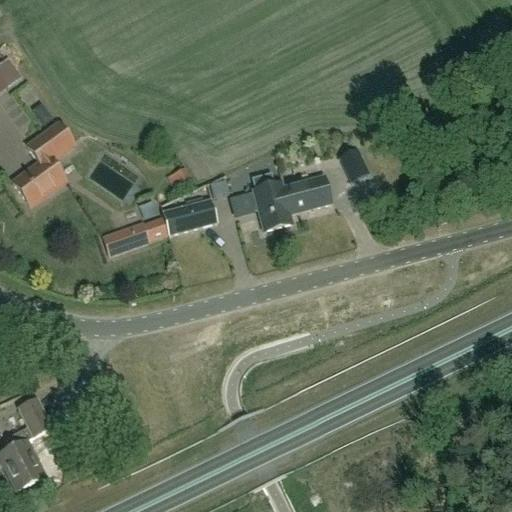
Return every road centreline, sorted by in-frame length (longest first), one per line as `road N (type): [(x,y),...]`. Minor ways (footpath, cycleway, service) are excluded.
road 1 (unclassified): [(0,303),(62,322),(124,327),(511,227)]
road 2 (trunk): [(132,511),(511,327)]
